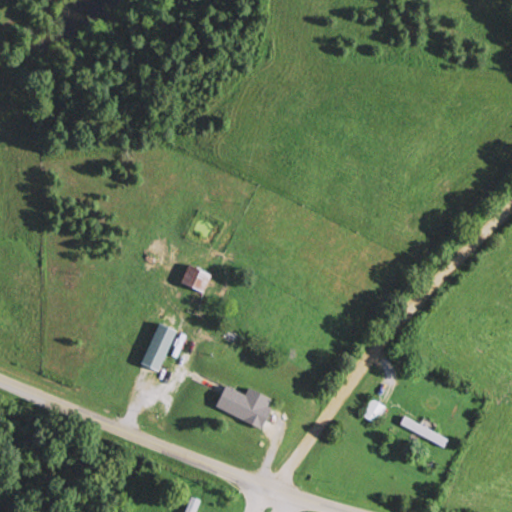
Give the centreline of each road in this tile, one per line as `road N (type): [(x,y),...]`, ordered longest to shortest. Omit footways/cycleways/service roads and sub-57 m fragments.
road 1 (residential): [(274,490),(348,383),(511,207)]
road 2 (tertiary): [(0,384),(340,511)]
